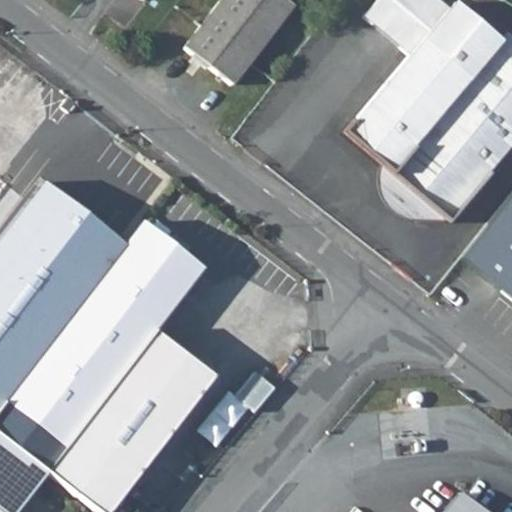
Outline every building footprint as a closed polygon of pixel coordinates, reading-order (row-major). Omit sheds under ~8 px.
[(280,0),(222,0),(184,50),(230,85),(290,7),(280,0)] [(341,137),(396,181),(395,182),(392,187),(389,199),(393,210),(398,215),(404,218),(419,221),(444,217),(511,131),(511,40),(497,29),(490,38),(445,3),(442,8),(431,0),(371,0),(358,18),(405,54),(341,137)] [(0,241),(0,350),(92,224),(42,186),(0,241)] [(92,224),(0,350),(0,443),(88,511),(108,511),(210,380),(150,334),(196,273),(137,228),(122,247),(92,224)] [(258,373),(238,397),(257,412),(277,389),(258,373)] [(442,511),(476,511),(455,496),(442,511)]
